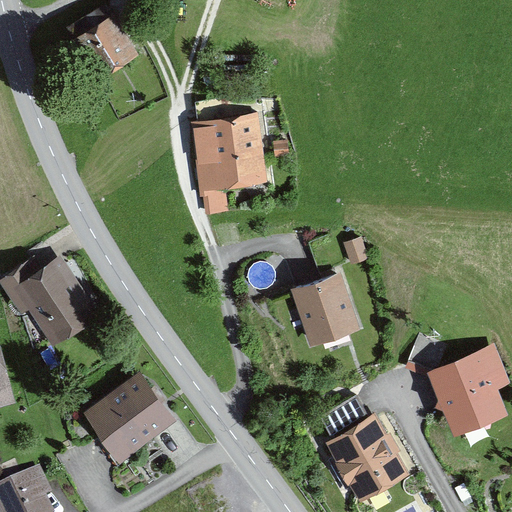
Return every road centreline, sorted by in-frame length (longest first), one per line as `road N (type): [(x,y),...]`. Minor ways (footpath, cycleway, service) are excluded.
road 1 (secondary): [(224,424),(82,215),(43,131),(2,0)]
road 2 (track): [(214,257),(184,166),(181,110),(153,38),(117,0)]
road 3 (residential): [(224,424),(241,360),(214,257),(292,239)]
road 4 (residential): [(464,511),(394,375)]
